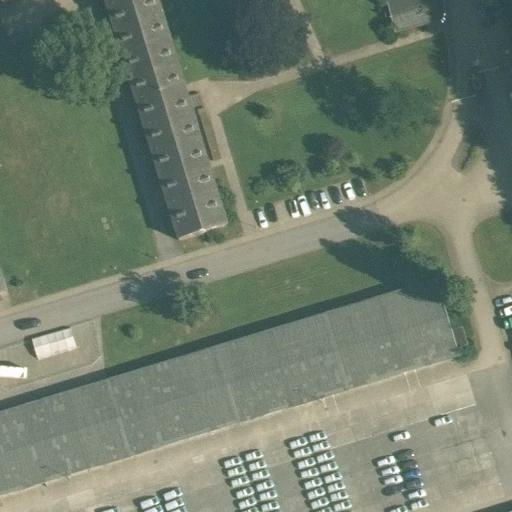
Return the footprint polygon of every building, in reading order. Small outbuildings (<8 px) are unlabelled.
[(104,0),(179,242),(227,227),(157,0),(104,0)] [(405,0),(389,5),(396,32),(427,24),(427,23),(435,21),(429,0),(405,0)] [(478,80),(472,81),(474,92),(481,90),(478,80)] [(0,416),(0,498),(459,358),(456,351),(451,333),(436,284),(0,416)] [(463,330),(451,333),(456,351),(468,347),(463,330)]
